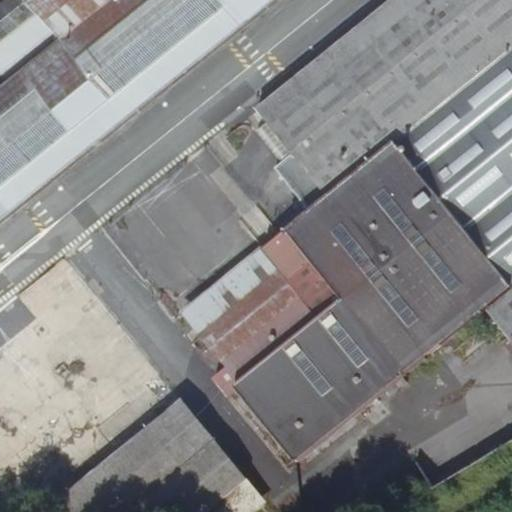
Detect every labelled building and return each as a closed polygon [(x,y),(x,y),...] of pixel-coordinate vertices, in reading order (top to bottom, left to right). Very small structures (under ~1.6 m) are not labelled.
[(0,0),(0,217),(113,127),(254,13),(271,0),(0,0)] [(283,263),(205,325),(301,450),(488,307),(511,334),(511,0),(396,0),(269,103),(278,116),(266,126),(290,157),(283,163),(314,203),(333,187),(335,190),(268,243),(283,263)] [(268,243),(188,304),(205,325),(283,263),(268,243)] [(72,485),(88,505),(92,511),(119,511),(122,510),(124,511),(198,511),(239,480),(177,402),(72,485)] [(53,501),(61,511),(78,511),(88,505),(72,485),(53,501)]
